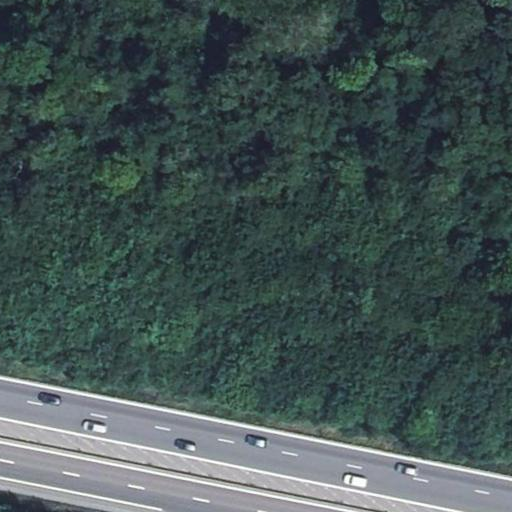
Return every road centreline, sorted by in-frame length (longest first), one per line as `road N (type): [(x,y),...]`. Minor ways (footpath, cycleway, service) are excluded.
road 1 (motorway): [(511,504),(0,401)]
road 2 (motorway): [(0,460),(264,511)]
